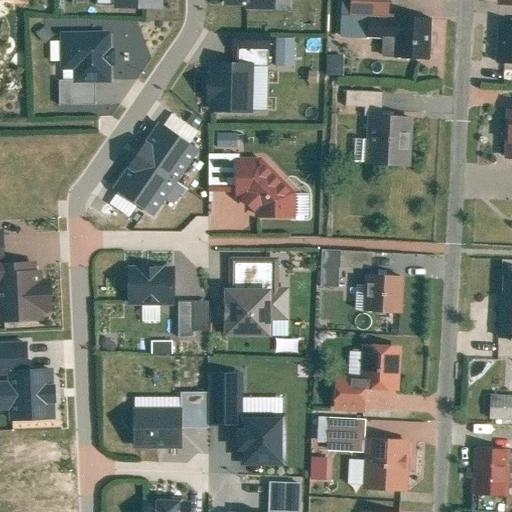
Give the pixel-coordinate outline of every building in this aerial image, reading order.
[(0,0),(0,11),(21,11),(20,0),(0,0)] [(114,0),(115,13),(165,14),(165,0),(114,0)] [(293,0),(226,0),(226,8),(246,8),(246,13),(278,13),(293,14),(293,0)] [(390,0),(343,0),(343,17),(389,19),(390,0)] [(511,0),(499,0),(499,8),(511,8),(511,0)] [(369,41),(370,19),(343,18),(342,40),(369,41)] [(383,59),(431,61),(433,22),(370,19),(369,41),(384,42),(383,59)] [(54,37),(46,28),(37,36),(45,45),(54,37)] [(511,29),(500,29),(498,66),(511,66),(511,29)] [(75,86),(113,85),(112,34),(61,35),(62,73),(75,73),(75,86)] [(271,36),(234,35),(233,52),(271,52),(271,36)] [(277,68),(294,69),(294,41),(277,41),(277,68)] [(327,77),(344,78),(346,58),(329,57),(327,77)] [(249,116),(254,116),(255,66),(212,65),(211,115),(220,115),(219,125),(249,126),(249,116)] [(385,93),(347,92),(346,109),(384,111),(385,93)] [(366,168),(412,171),(415,120),(369,118),(366,168)] [(160,125),(138,155),(176,181),(197,151),(160,125)] [(176,181),(138,155),(115,189),(152,215),(176,181)] [(210,194),(238,194),(238,201),(244,201),(257,218),(257,220),(296,221),(297,195),(271,162),(242,162),(242,155),(210,155),(210,194)] [(310,192),(299,193),(300,217),(311,217),(310,192)] [(0,329),(45,328),(44,315),(54,315),(53,283),(43,284),(42,266),(6,268),(5,236),(0,236),(0,329)] [(373,254),(340,253),(339,270),(373,271),(373,254)] [(229,261),(229,293),(224,293),(224,341),(273,341),(273,324),(290,324),(290,290),(279,290),(279,261),(229,261)] [(175,270),(130,271),(130,308),(176,307),(175,270)] [(511,275),(501,275),(499,342),(511,342),(511,275)] [(365,315),(404,317),(406,280),(366,279),(365,315)] [(209,304),(179,304),(179,334),(179,343),(205,343),(205,334),(209,334),(209,304)] [(174,344),(152,344),(152,358),(174,358),(174,344)] [(360,392),(401,394),(403,351),(362,349),(360,392)] [(52,371),(10,372),(12,420),(54,418),(52,371)] [(337,392),(336,407),(367,408),(368,393),(337,392)] [(183,431),(209,431),(209,395),(183,395),(183,431)] [(511,398),(492,398),(491,422),(511,423),(511,398)] [(182,453),(182,411),(135,411),(136,454),(182,453)] [(286,414),(241,413),(240,464),(286,465),(286,414)] [(367,422),(330,420),(329,454),(366,456),(367,422)] [(365,493),(408,495),(411,443),(367,442),(365,493)] [(472,498),(509,500),(511,455),(474,453),(472,498)] [(312,456),(312,480),(333,480),(333,456),(312,456)]
